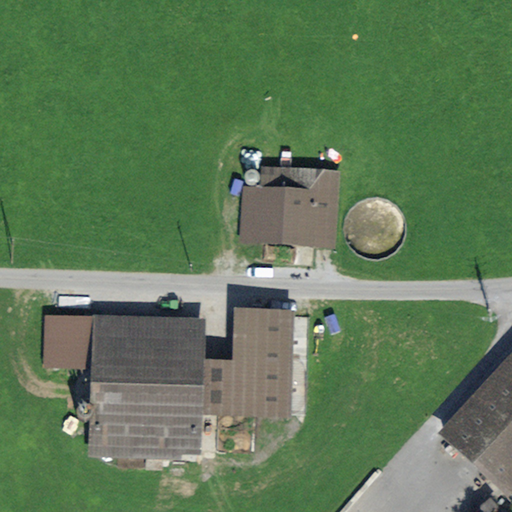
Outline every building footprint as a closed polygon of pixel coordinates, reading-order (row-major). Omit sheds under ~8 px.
[(248,184),(252,185),(256,184),(259,181),(260,177),(258,173),(255,170),(251,169),(247,171),(245,174),(244,178),(245,182),(248,184)] [(332,241),(335,174),(275,171),(273,196),(243,195),(241,236),(332,241)] [(235,356),(207,355),(208,312),(46,309),(45,362),(93,363),(92,402),(92,416),(91,452),(185,454),(185,449),(205,450),(205,411),(294,413),(296,306),(236,305),(235,356)] [(511,485),(511,341),(429,432),(501,498),(511,485)] [(85,417),(89,417),(92,416),(92,402),(88,401),(83,402),(81,405),(80,410),(81,414),(85,417)]
